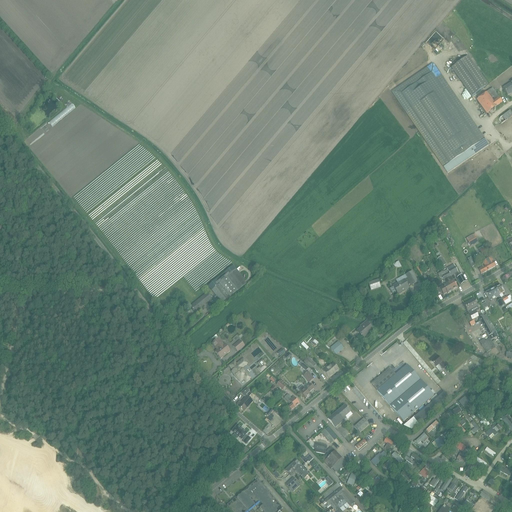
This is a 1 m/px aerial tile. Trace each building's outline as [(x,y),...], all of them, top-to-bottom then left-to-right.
[(451,69),(472,97),(488,85),(467,57),(451,69)] [(406,113),(447,173),(489,145),(447,84),(433,64),(392,92),(406,113)] [(511,82),(503,89),(507,96),(511,92),(511,82)] [(502,102),(499,98),(492,88),(476,100),(486,113),(502,102)] [(71,106),(48,125),(52,130),(75,111),(71,106)] [(498,119),(501,124),(511,115),(511,114),(510,111),(498,119)] [(468,242),(470,246),(478,242),(476,238),(468,242)] [(478,269),(481,274),(487,270),(488,271),(495,266),(493,262),(491,258),(483,262),(484,264),(482,265),(483,267),(479,269),(478,268),(478,269)] [(442,259),(438,262),(441,267),(446,265),(442,259)] [(450,287),(452,291),(457,288),(453,280),(456,279),(453,274),(458,272),(455,267),(448,271),(448,270),(444,272),(447,278),(449,280),(448,280),(449,281),(450,281),(451,282),(450,282),(452,285),(450,287)] [(235,270),(216,286),(212,289),(223,303),(246,284),(235,270)] [(406,275),(407,278),(393,286),(398,295),(409,288),(407,286),(411,284),(412,285),(418,282),(412,272),(406,275)] [(447,278),(444,272),(440,274),(444,280),(446,284),(438,289),(434,283),(431,285),(436,295),(440,293),(442,291),(443,295),(447,292),(448,293),(452,291),(450,287),(452,285),(450,282),(451,282),(450,281),(449,281),(448,280),(449,280),(447,278)] [(462,275),(457,278),(461,285),(466,282),(462,275)] [(500,285),(495,288),(500,297),(501,298),(506,295),(500,285)] [(500,297),(495,288),(485,293),(489,299),(494,296),(495,298),(497,297),(498,298),(500,297)] [(190,307),(195,312),(211,299),(206,294),(190,307)] [(506,296),(502,299),(505,305),(511,301),(511,299),(510,296),(507,298),(506,296)] [(474,299),(464,304),(463,305),(464,305),(469,315),(470,316),(467,318),(471,326),(475,324),(473,321),(472,320),(479,317),(477,314),(478,314),(478,313),(477,313),(476,311),(479,309),(479,310),(480,310),(479,308),(474,299)] [(505,305),(502,299),(497,301),(499,306),(500,306),(501,308),(505,305)] [(495,329),(487,316),(484,318),(483,315),(479,318),(483,324),(482,324),(492,340),(496,338),(494,334),(494,333),(493,333),(492,331),(495,329)] [(361,336),(363,338),(369,332),(370,333),(374,331),(367,322),(363,325),(364,326),(357,331),(361,335),(360,335),(361,336)] [(225,345),(224,345),(219,339),(212,344),(217,350),(215,352),(221,359),(230,351),(225,345)] [(496,347),(491,339),(482,345),(487,353),(496,347)] [(237,352),(244,346),(240,341),(233,347),(237,352)] [(331,348),(333,351),(336,355),(343,349),(340,344),(341,344),(339,342),(331,348)] [(431,362),(434,365),(439,372),(446,366),(442,361),(442,362),(437,356),(431,362)] [(304,362),(312,369),(316,364),(308,357),(304,362)] [(246,381),(249,378),(248,376),(242,368),(247,364),(243,359),(237,365),(234,362),(229,366),(233,371),(232,372),(233,372),(235,375),(234,376),(237,379),(240,382),(244,379),(246,381)] [(329,378),(338,370),(333,364),(324,372),(329,378)] [(390,368),(371,384),(403,422),(433,396),(407,365),(396,375),(390,368)] [(303,376),(309,383),(314,379),(308,372),(303,376)] [(283,390),(285,387),(279,382),(277,385),(283,390)] [(310,384),(305,388),(305,389),(303,387),(302,386),(299,389),(299,390),(301,392),(300,392),(305,399),(310,395),(309,393),(314,389),(310,384)] [(249,390),(247,388),(240,393),(246,398),(241,403),(240,402),(237,405),(244,411),(247,407),(248,408),(249,406),(249,405),(252,401),(248,398),(251,394),(248,391),(249,390)] [(449,399),(444,393),(413,419),(418,425),(449,399)] [(284,398),(288,403),(290,405),(288,407),(291,410),(294,408),(295,408),(299,404),(294,397),(291,400),(290,398),(291,398),(288,394),(284,398)] [(328,419),(335,428),(346,418),(345,417),(350,412),(345,405),(336,413),(328,419)] [(354,426),(360,433),(369,425),(364,419),(354,426)] [(247,433),(237,425),(232,431),(235,434),(233,436),(237,439),(238,437),(241,440),(242,439),(244,441),(243,442),(246,445),(251,439),(248,436),(247,437),(245,435),(247,433)] [(366,443),(363,439),(355,446),(358,450),(366,443)] [(325,455),(327,446),(315,443),(314,449),(315,449),(314,452),(325,455)] [(335,451),(331,455),(325,460),(324,462),(335,474),(346,463),(335,451)] [(331,455),(329,452),(323,458),(325,460),(331,455)] [(302,455),(300,458),(306,464),(308,462),(309,463),(309,462),(306,459),(302,455)] [(285,470),(289,474),(291,476),(297,470),(301,466),(302,466),(296,460),(285,470)] [(303,468),(301,466),(297,470),(299,472),(298,473),(304,479),(309,475),(303,468)] [(234,504),(232,501),(227,505),(227,506),(232,511),(245,511),(259,501),(263,505),(260,508),(263,511),(278,511),(279,511),(282,509),(274,499),(273,499),(260,483),(261,483),(256,477),(255,479),(256,481),(249,487),(250,487),(244,492),(242,493),(241,495),(238,496),(237,498),(235,500),(237,501),(234,504)] [(292,493),(300,485),(293,478),(285,485),(292,493)] [(329,504),(335,511),(340,509),(337,506),(345,500),(347,503),(351,500),(344,492),(341,488),(325,501),(328,505),(329,504)]
